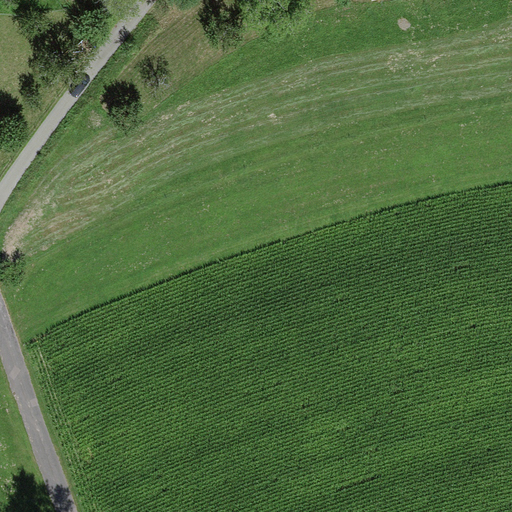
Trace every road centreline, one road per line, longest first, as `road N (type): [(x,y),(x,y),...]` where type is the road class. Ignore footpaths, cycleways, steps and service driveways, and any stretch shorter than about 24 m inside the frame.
road 1 (residential): [(0,198),(149,0)]
road 2 (residential): [(66,511),(0,315)]
